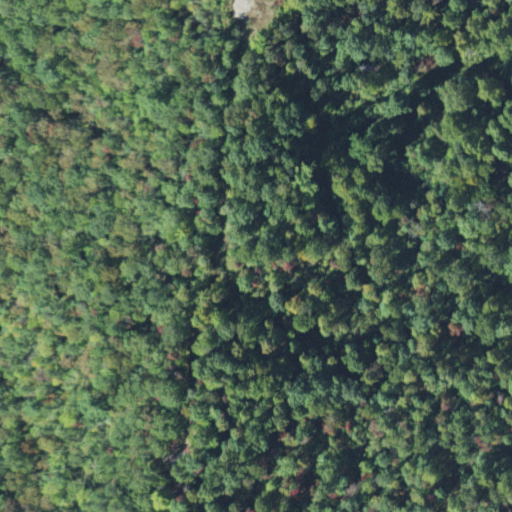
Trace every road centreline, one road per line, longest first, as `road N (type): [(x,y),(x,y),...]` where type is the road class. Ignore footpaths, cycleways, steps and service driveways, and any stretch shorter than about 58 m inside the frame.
road 1 (residential): [(179,511),(196,409),(197,331),(221,253),(249,0)]
road 2 (residential): [(511,60),(468,62),(431,79),(366,152)]
